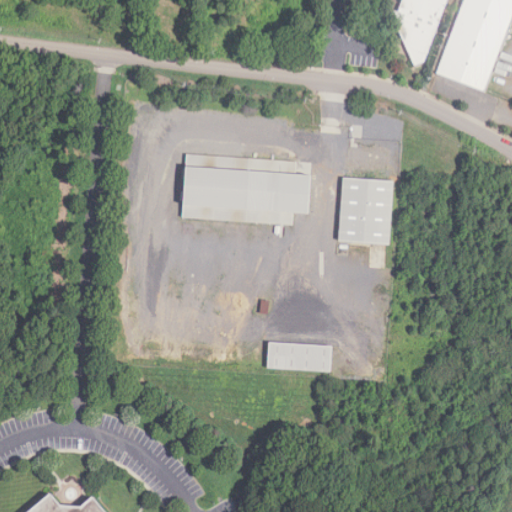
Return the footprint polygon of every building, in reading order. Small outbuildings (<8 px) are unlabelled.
[(448,0),(425,63),(415,67),(390,14),(394,12),(399,14),(404,0),(448,0)] [(437,75),(465,0),(511,0),(511,20),(484,93),(437,75)] [(290,13),(288,32),(268,29),(268,26),(261,25),(263,10),(290,13)] [(297,164),(296,176),(311,177),(309,215),(294,214),(293,226),(183,218),(187,156),(297,164)] [(394,183),(390,245),(339,242),(343,180),(394,183)] [(270,344),(332,348),(331,374),(268,370),(270,344)] [(32,511),(51,497),(60,508),(81,509),(93,500),(103,511),(32,511)]
